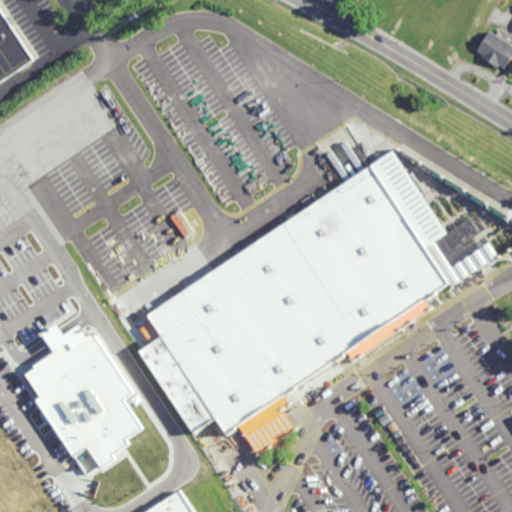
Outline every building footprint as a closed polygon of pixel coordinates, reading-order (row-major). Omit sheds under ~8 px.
[(0,3),(39,60),(0,86),(0,3)] [(493,76),(495,74),(496,71),(502,75),(511,60),(511,55),(486,40),(474,60),(481,64),(480,66),(479,67),(493,76)] [(193,434),(142,353),(160,340),(143,316),(393,147),(453,236),(429,253),(451,285),(227,436),(215,419),(193,434)] [(80,324),(69,331),(61,317),(35,333),(46,350),(19,368),(89,481),(137,451),(130,439),(144,430),(127,403),(138,400),(96,333),(89,337),(80,324)] [(146,511),(168,499),(185,489),(199,511),(146,511)]
